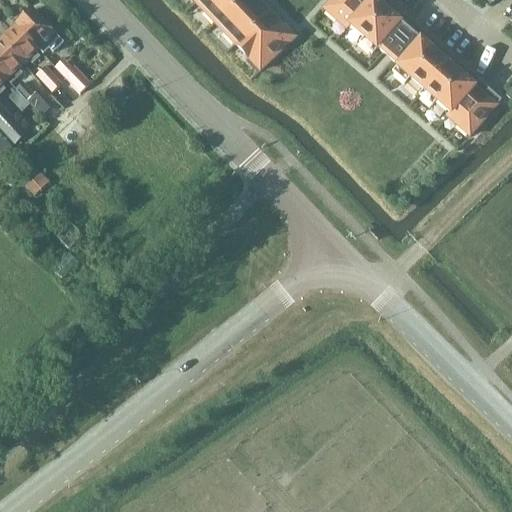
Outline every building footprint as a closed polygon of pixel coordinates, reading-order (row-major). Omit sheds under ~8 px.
[(190,0),(248,60),(259,72),(294,39),(257,0),(190,0)] [(384,0),(332,0),(323,11),(346,31),(349,27),(363,39),(359,44),(371,55),(377,49),(397,67),(392,73),(405,84),(409,79),(422,91),(418,96),(431,107),(435,102),(449,114),(446,118),(469,137),(501,101),(384,0)] [(17,29),(39,52),(45,46),(48,50),(56,43),(52,39),(55,36),(33,14),(17,29)] [(36,55),(39,52),(17,29),(1,44),(23,68),(28,63),(32,66),(40,59),(36,55)] [(18,73),(23,68),(1,44),(0,44),(0,74),(7,82),(11,86),(22,76),(18,73)] [(53,69),(79,96),(90,85),(73,67),(71,68),(62,59),(53,69)] [(44,68),(35,77),(51,94),(60,86),(44,68)] [(22,83),(15,90),(27,102),(34,95),(22,83)] [(118,100),(127,91),(122,86),(112,95),(118,100)] [(17,92),(9,99),(22,112),(29,105),(17,92)] [(125,127),(144,109),(129,93),(110,112),(125,127)] [(142,143),(160,125),(144,109),(125,127),(142,143)] [(0,130),(14,146),(26,135),(4,111),(0,115),(0,130)] [(106,145),(125,127),(110,112),(91,130),(106,145)] [(84,122),(89,127),(98,118),(93,113),(84,122)] [(159,161),(177,143),(160,125),(142,143),(159,161)] [(123,163),(142,143),(125,127),(106,145),(123,163)] [(0,146),(0,165),(16,152),(7,141),(0,146)] [(140,181),(159,161),(142,143),(123,163),(140,181)] [(175,178),(194,160),(177,143),(159,161),(175,178)] [(175,178),(159,161),(140,181),(156,197),(175,178)] [(48,184),(40,174),(25,188),(34,197),(48,184)]
